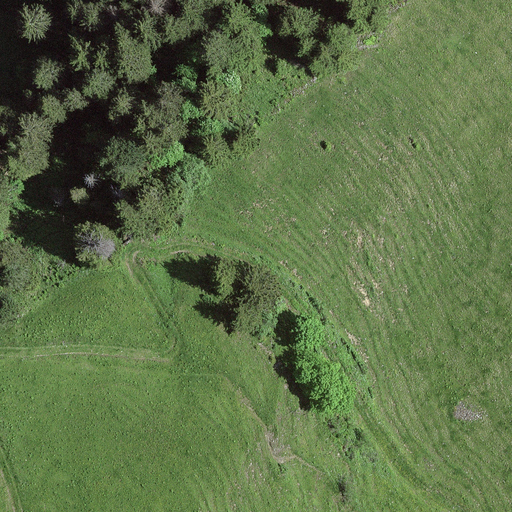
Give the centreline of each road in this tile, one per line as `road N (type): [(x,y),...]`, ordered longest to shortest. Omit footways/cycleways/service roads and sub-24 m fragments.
road 1 (track): [(459,511),(415,481),(315,311),(254,268),(166,247),(141,255),(130,268),(168,333),(169,357)]
road 2 (track): [(169,357),(0,354)]
